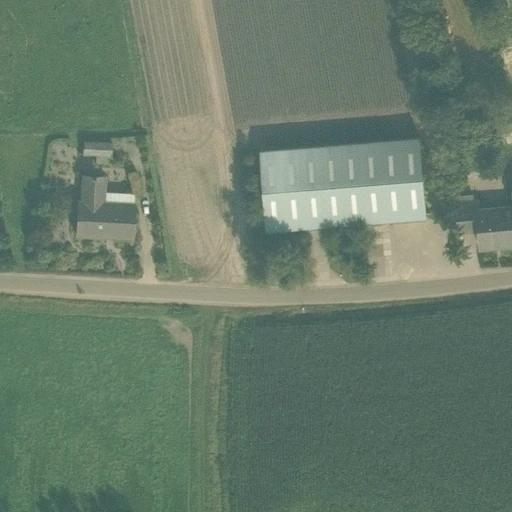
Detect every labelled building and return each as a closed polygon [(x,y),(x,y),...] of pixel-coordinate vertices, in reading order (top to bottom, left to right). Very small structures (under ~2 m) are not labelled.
[(506,97),(511,95),(511,49),(494,54),(506,97)] [(267,230),(427,217),(420,137),(260,150),(267,230)] [(96,154),(111,155),(111,143),(83,141),(82,154),(96,154)] [(78,201),(76,235),(132,238),(133,204),(103,203),(105,177),(82,175),(80,201),(78,201)] [(511,205),(498,207),(478,208),(478,200),(457,202),(460,233),(479,231),(480,249),(511,246),(511,205)]
